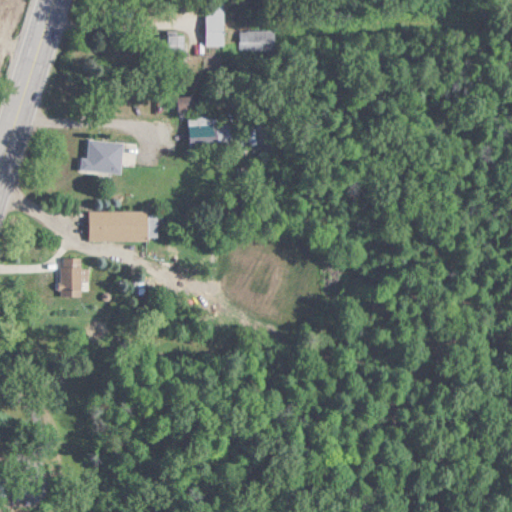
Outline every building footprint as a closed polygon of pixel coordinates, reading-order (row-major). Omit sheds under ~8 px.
[(218,45),(217,8),(198,8),(199,46),(218,45)] [(262,31),(235,32),(235,51),(262,50),(262,31)] [(178,53),(178,35),(155,34),(155,52),(178,53)] [(209,126),(186,127),(186,145),(210,144),(209,126)] [(116,142),(82,141),(81,158),(75,158),(74,171),(115,173),(116,142)] [(141,241),(140,211),(82,211),(82,241),(141,241)] [(53,265),(54,297),(75,296),(75,284),(82,284),(81,268),(75,268),(75,257),(63,258),(63,265),(53,265)]
